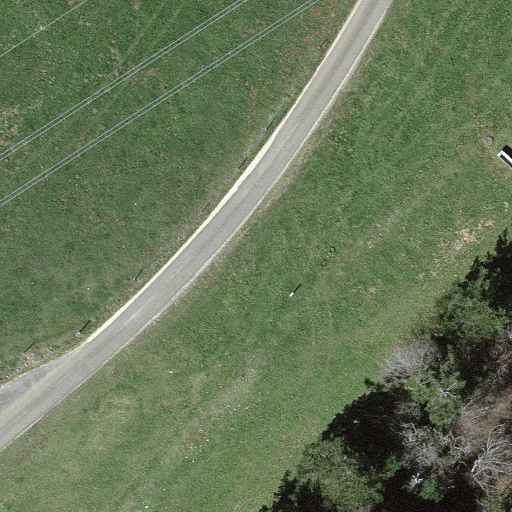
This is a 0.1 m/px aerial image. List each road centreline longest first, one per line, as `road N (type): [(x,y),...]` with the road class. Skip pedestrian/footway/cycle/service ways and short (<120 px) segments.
road 1 (unclassified): [(378,0),(240,205),(0,437)]
road 2 (track): [(240,205),(174,394),(77,511)]
